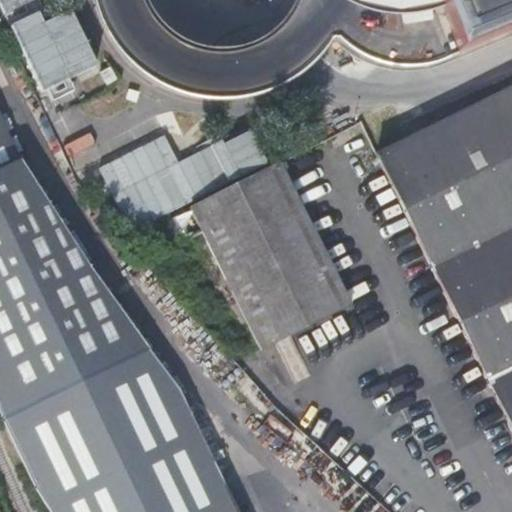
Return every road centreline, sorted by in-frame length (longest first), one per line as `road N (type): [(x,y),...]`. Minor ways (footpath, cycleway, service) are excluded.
road 1 (unclassified): [(302,511),(143,311),(0,81)]
road 2 (unknown): [(476,495),(433,495),(403,482),(371,455),(313,372)]
